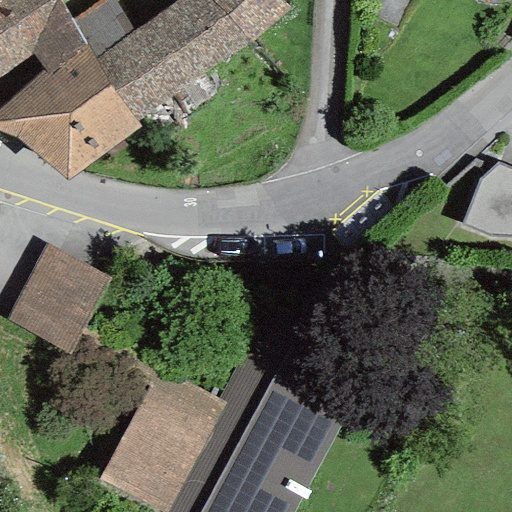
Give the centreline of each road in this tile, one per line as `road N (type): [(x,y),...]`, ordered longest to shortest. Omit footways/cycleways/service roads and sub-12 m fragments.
road 1 (residential): [(0,176),(130,214),(315,210)]
road 2 (residential): [(315,210),(461,131),(511,86)]
road 3 (residential): [(315,210),(330,0)]
